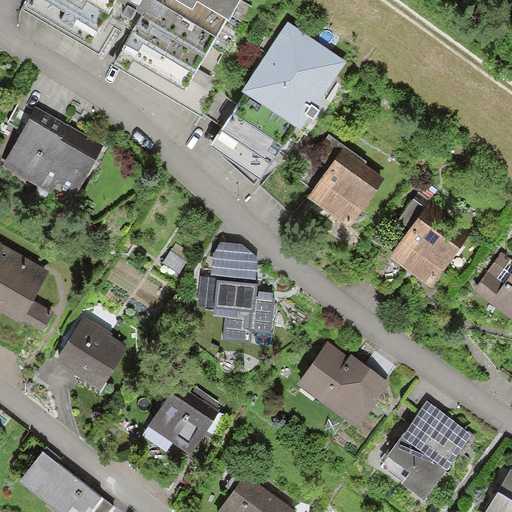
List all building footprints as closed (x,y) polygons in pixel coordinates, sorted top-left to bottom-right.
[(116,0),(25,0),(20,9),(100,55),(118,26),(104,20),(116,0)] [(242,0),(146,0),(111,56),(167,92),(174,82),(186,89),(242,0)] [(339,63),(286,26),(206,142),(252,174),(286,125),(293,130),(339,63)] [(3,153),(75,190),(99,144),(28,106),(3,153)] [(340,152),(307,200),(332,218),(337,210),(347,217),(375,176),(340,152)] [(465,236),(416,202),(400,225),(407,230),(390,254),(432,283),(465,236)] [(167,252),(160,263),(174,272),(181,261),(167,252)] [(0,253),(0,312),(12,319),(21,300),(36,271),(0,253)] [(511,267),(494,255),(470,291),(511,318),(511,267)] [(247,287),(205,286),(205,307),(225,308),(225,339),(246,340),(247,329),(266,329),(266,301),(247,301),(247,287)] [(47,313),(21,300),(12,319),(38,332),(47,313)] [(124,346),(77,318),(53,359),(100,386),(124,346)] [(385,383),(322,340),(293,383),(355,425),(385,383)] [(143,427),(179,453),(201,422),(164,396),(143,427)] [(379,466),(421,495),(462,436),(420,407),(379,466)] [(37,455),(17,482),(58,511),(87,511),(97,499),(37,455)] [(511,511),(511,465),(480,511),(511,511)] [(283,511),(239,481),(217,511),(283,511)]
